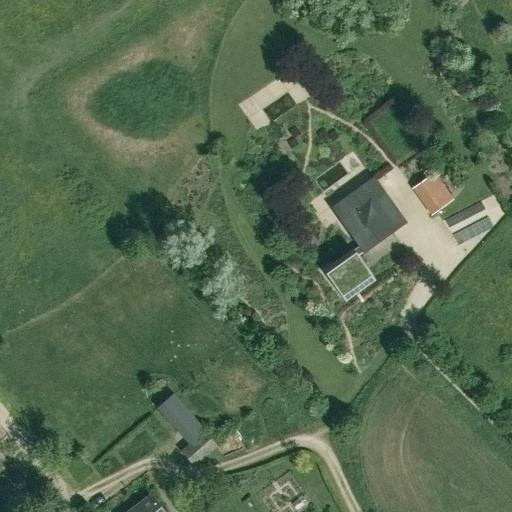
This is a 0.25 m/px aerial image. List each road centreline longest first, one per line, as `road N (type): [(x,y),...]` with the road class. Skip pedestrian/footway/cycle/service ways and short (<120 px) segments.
road 1 (track): [(56,511),(136,477),(200,471),(305,440),(320,440),(361,511)]
road 2 (track): [(511,442),(420,348),(407,319),(438,263)]
